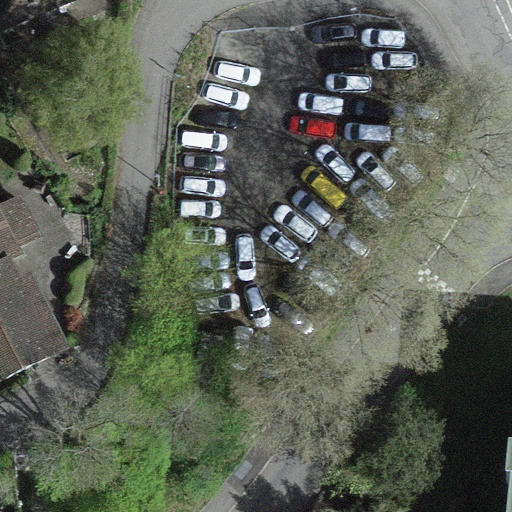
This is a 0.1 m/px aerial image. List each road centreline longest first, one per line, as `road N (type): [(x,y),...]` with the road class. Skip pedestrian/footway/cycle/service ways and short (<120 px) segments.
road 1 (residential): [(0,435),(76,395),(93,375),(107,338),(148,51),(175,0)]
road 2 (residential): [(259,511),(448,252),(511,189)]
